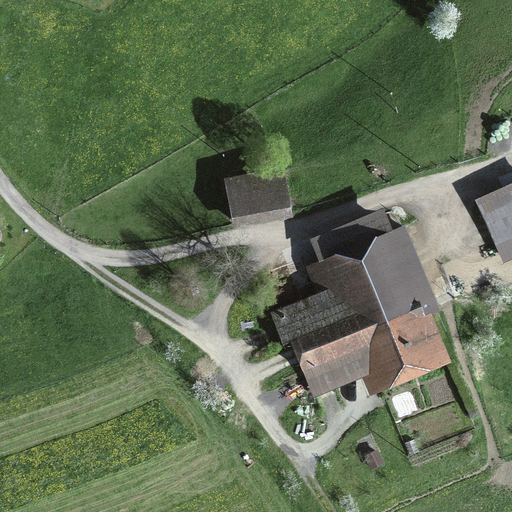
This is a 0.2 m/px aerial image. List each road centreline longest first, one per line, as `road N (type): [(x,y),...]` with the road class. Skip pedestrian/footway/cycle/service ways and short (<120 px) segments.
road 1 (track): [(66,248),(192,334),(244,385),(289,453)]
road 2 (track): [(212,354),(219,307),(291,223)]
